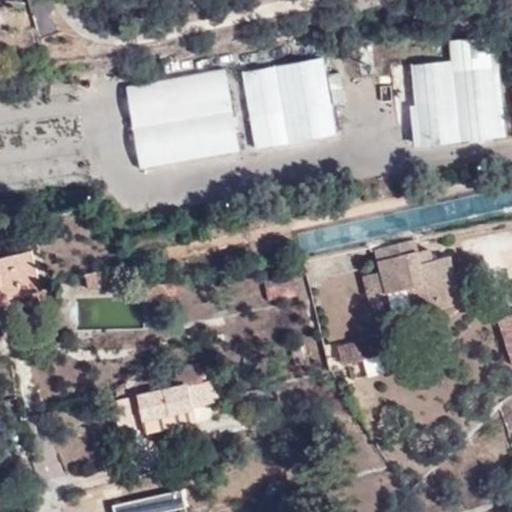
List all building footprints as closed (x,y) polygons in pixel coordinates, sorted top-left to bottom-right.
[(432,34),(431,21),(414,21),(414,34),(432,34)] [(498,110),(490,35),(449,40),(452,60),(412,65),(421,144),(440,142),(438,125),(498,110)] [(337,134),(323,58),(243,73),(257,149),(337,134)] [(240,152),(225,69),(126,88),(141,170),(240,152)] [(501,136),(498,110),(438,125),(440,142),(501,136)] [(76,115),(0,126),(0,179),(25,176),(23,161),(44,158),(47,180),(84,174),(76,115)] [(458,291),(454,274),(450,256),(432,260),(429,249),(417,252),(415,238),(375,248),(380,272),(369,275),(374,297),(410,288),(417,314),(461,302),(458,291)] [(0,309),(23,303),(22,295),(44,290),(33,249),(0,257),(0,309)] [(151,288),(133,265),(121,267),(140,288),(141,297),(148,297),(148,303),(176,303),(176,283),(151,288)] [(108,283),(105,269),(84,273),(87,287),(108,283)] [(463,272),(454,274),(458,291),(467,289),(463,272)] [(511,313),(499,318),(511,357),(511,313)] [(389,351),(386,336),(346,346),(350,361),(389,351)] [(181,386),(203,381),(199,363),(177,368),(181,386)] [(216,378),(203,381),(208,401),(221,398),(216,378)] [(208,401),(203,381),(181,386),(137,395),(141,419),(143,419),(195,407),(209,403),(208,401)] [(133,415),(129,396),(117,398),(121,417),(133,415)] [(195,407),(143,419),(146,433),(198,421),(195,407)] [(183,489),(176,490),(180,508),(187,506),(183,489)] [(176,490),(113,502),(114,511),(156,511),(180,508),(176,490)]
